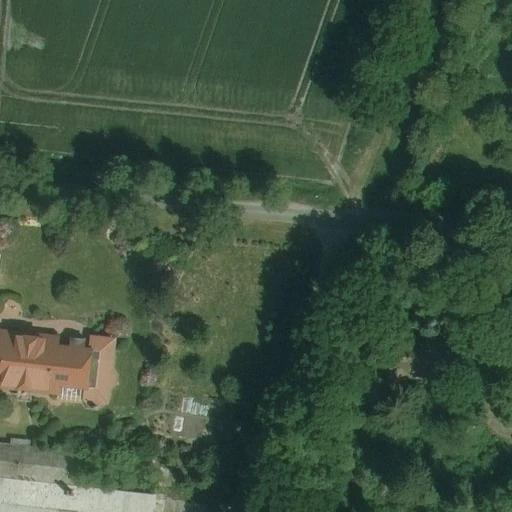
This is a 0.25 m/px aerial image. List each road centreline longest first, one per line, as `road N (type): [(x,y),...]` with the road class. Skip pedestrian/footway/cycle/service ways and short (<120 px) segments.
road 1 (unclassified): [(0,179),(511,237)]
road 2 (track): [(241,511),(342,217)]
road 3 (track): [(423,0),(342,217)]
